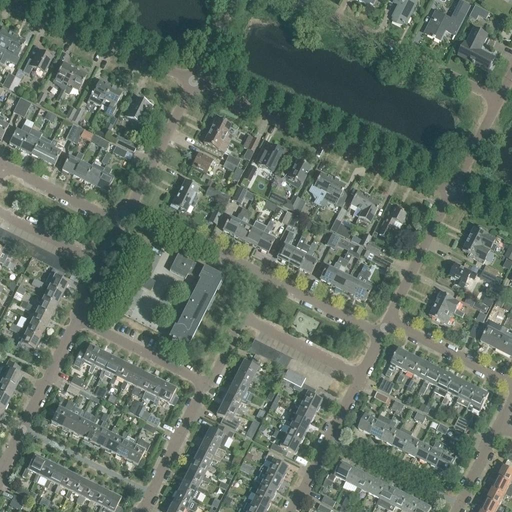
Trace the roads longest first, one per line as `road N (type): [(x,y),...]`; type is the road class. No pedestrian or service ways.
road 1 (residential): [(451,190),(193,82)]
road 2 (residential): [(496,101),(307,0)]
road 3 (residential): [(193,82),(0,0)]
road 4 (residential): [(0,464),(73,319)]
road 5 (residential): [(263,277),(128,209)]
road 6 (residential): [(207,387),(73,319)]
road 7 (residential): [(290,511),(359,378)]
road 8 (residential): [(388,323),(451,190)]
road 9 (residential): [(128,209),(193,82)]
road 10 (residential): [(140,511),(207,387)]
road 11 (residential): [(511,386),(388,323)]
road 12 (residential): [(381,336),(263,277)]
road 13 (residential): [(359,378),(242,319)]
road 14 (residential): [(3,168),(120,224)]
